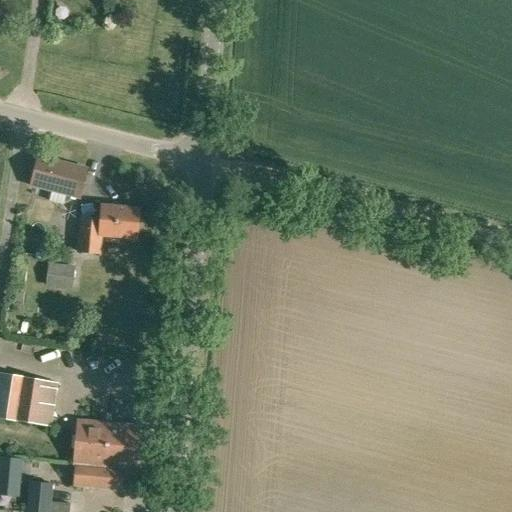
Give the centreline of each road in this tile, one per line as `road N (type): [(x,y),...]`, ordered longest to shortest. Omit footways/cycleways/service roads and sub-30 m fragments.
road 1 (tertiary): [(173,511),(202,161)]
road 2 (track): [(511,239),(202,161)]
road 3 (unclassified): [(202,161),(0,109)]
road 4 (tertiary): [(202,161),(215,0)]
